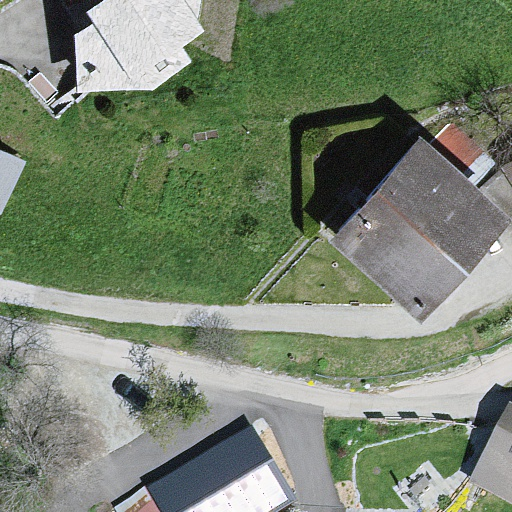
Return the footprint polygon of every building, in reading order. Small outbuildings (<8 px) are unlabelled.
[(109,0),(73,34),(83,96),(159,90),(197,64),(187,47),(213,27),(195,3),(200,0),(109,0)] [(506,217),(426,145),(342,238),(422,310),(506,217)] [(26,163),(0,151),(0,214),(2,215),(26,163)] [(279,511),(298,502),(255,421),(123,491),(134,511),(279,511)] [(511,441),(487,489),(511,504),(511,441)]
